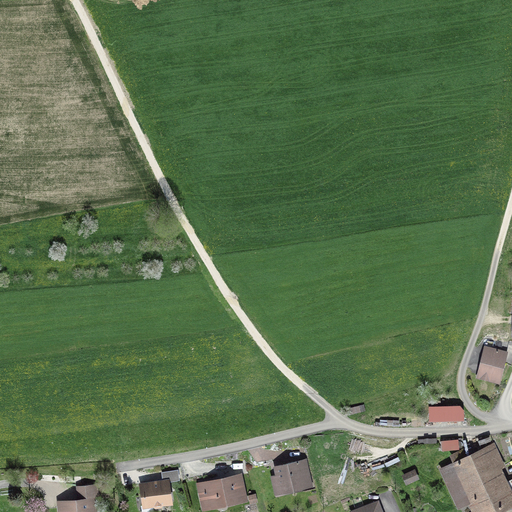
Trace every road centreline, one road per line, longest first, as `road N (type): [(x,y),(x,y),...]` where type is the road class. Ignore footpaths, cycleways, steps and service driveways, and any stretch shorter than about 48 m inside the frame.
road 1 (track): [(73,0),(216,275),(261,344),(348,424)]
road 2 (residential): [(120,468),(331,423),(395,432),(501,428)]
road 3 (residential): [(501,428),(470,407),(461,387),(497,251)]
